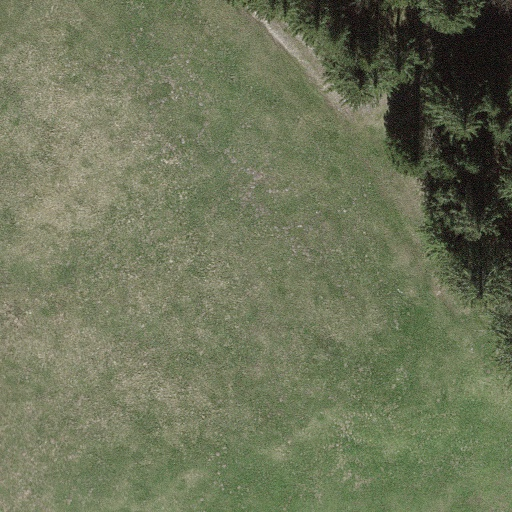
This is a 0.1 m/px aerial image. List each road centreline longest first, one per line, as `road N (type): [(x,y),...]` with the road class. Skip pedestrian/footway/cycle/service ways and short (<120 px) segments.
road 1 (track): [(265,0),(374,102),(419,96),(511,22)]
road 2 (track): [(419,96),(511,262)]
